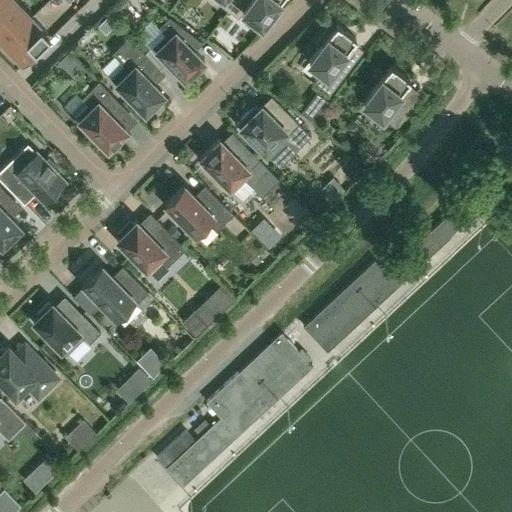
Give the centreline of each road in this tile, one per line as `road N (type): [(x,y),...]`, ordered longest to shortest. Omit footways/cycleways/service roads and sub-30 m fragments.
road 1 (residential): [(57,511),(431,143),(488,69)]
road 2 (residential): [(118,190),(312,0)]
road 3 (residential): [(118,190),(0,67)]
road 4 (residential): [(0,305),(118,190)]
